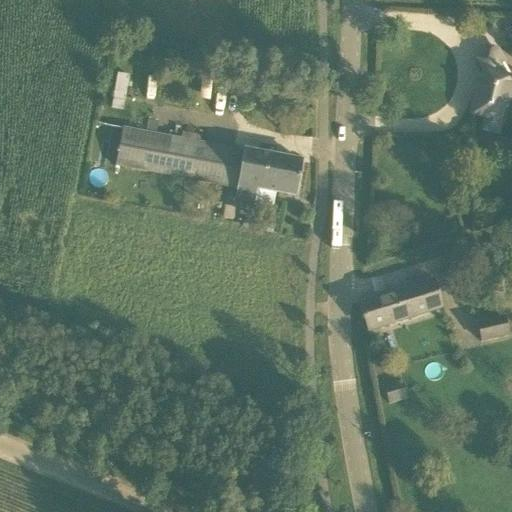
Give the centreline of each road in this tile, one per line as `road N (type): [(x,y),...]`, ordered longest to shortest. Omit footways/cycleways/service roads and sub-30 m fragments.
road 1 (tertiary): [(364,511),(343,312),(354,0)]
road 2 (unclassified): [(168,511),(0,443)]
road 3 (track): [(511,253),(343,312)]
